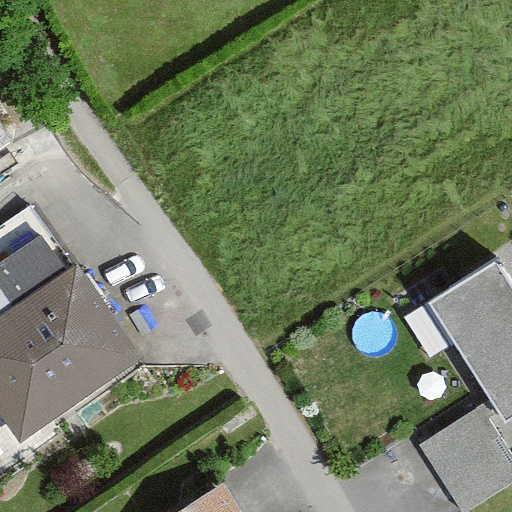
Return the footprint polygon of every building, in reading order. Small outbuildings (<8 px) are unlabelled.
[(0,419),(22,450),(144,364),(39,216),(0,243),(0,419)] [(511,421),(511,292),(495,266),(430,308),(506,425),(511,421)] [(511,441),(482,392),(418,430),(461,502),(511,471),(511,441)] [(370,511),(444,511),(413,433),(349,458),(370,511)] [(242,511),(227,488),(190,511),(242,511)]
